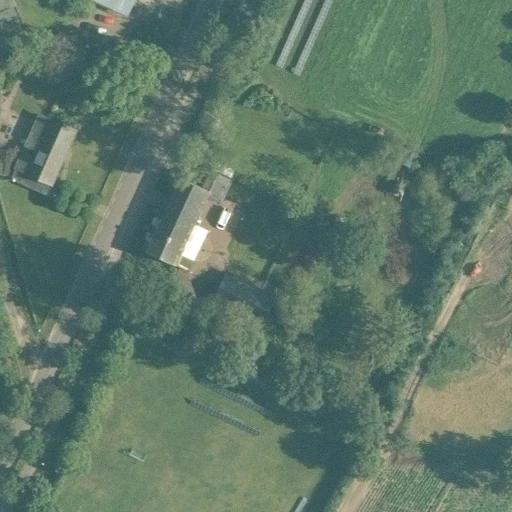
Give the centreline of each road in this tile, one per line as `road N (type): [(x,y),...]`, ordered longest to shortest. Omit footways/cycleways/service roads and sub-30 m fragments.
road 1 (tertiary): [(0,479),(217,0)]
road 2 (track): [(0,261),(18,335),(50,367)]
